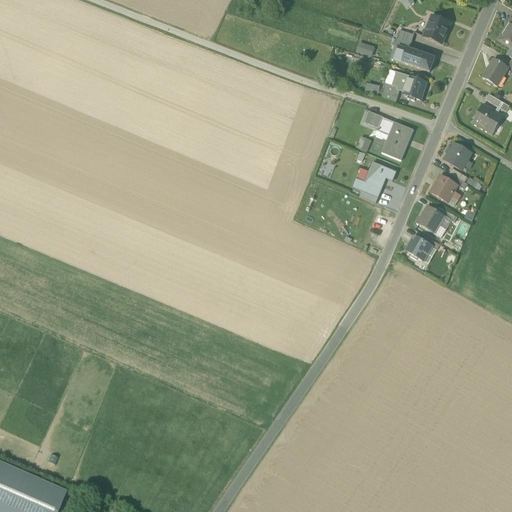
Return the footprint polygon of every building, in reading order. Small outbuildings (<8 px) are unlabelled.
[(424,38),(442,45),(450,24),(435,18),(432,24),(430,23),(424,38)] [(497,41),(510,49),(511,50),(511,20),(506,29),(505,29),(497,41)] [(399,31),(397,40),(411,45),(414,36),(399,31)] [(396,40),(395,46),(398,48),(399,47),(407,50),(407,49),(410,50),(411,45),(397,40),(396,40)] [(371,57),(374,49),(359,44),(357,52),(371,57)] [(390,59),(394,60),(397,52),(398,48),(395,46),(390,59)] [(407,49),(407,50),(405,55),(397,52),(394,60),(394,61),(414,67),(417,57),(408,54),(410,50),(407,49)] [(434,59),(418,53),(417,57),(414,67),(430,73),(434,59)] [(482,79),(497,88),(497,87),(495,86),(499,79),(501,80),(508,69),(494,60),(482,79)] [(386,85),(392,87),(396,75),(390,73),(386,85)] [(381,100),(394,104),(399,89),(400,85),(403,77),(396,75),(392,87),(386,85),(381,100)] [(400,85),(406,87),(408,79),(403,77),(400,85)] [(409,78),(408,79),(406,87),(403,95),(421,101),(426,84),(409,78)] [(379,95),(380,86),(366,84),(365,93),(379,95)] [(485,101),(498,109),(502,103),(489,96),(485,101)] [(483,106),(481,108),(493,115),(495,113),(483,106)] [(472,123),(490,134),(501,117),(495,113),(493,115),(481,108),(472,123)] [(364,124),(369,126),(374,115),(369,113),(364,124)] [(383,118),(374,115),(369,126),(379,130),(383,118)] [(503,118),(501,117),(490,134),(493,136),(503,118)] [(379,130),(390,134),(394,123),(383,118),(379,130)] [(381,154),(401,162),(401,161),(409,140),(410,140),(414,131),(394,123),(390,134),(381,154)] [(444,162),(460,171),(466,161),(467,162),(471,155),(454,144),(444,162)] [(364,183),(362,182),(359,191),(362,193),(378,199),(386,180),(393,183),(396,173),(372,163),(364,183)] [(449,175),(452,177),(464,184),(467,179),(452,170),(449,175)] [(430,194),(446,203),(453,193),(454,194),(458,187),(449,182),(440,177),(430,194)] [(468,186),(452,177),(449,182),(458,187),(465,191),(468,186)] [(352,188),(359,191),(362,182),(356,180),(352,188)] [(360,198),(375,205),(378,199),(362,193),(360,198)] [(417,225),(434,235),(445,218),(436,213),(436,212),(427,207),(417,225)] [(436,213),(445,218),(447,213),(439,208),(436,212),(436,213)] [(425,237),(422,242),(431,248),(436,251),(440,246),(425,237)] [(414,238),(406,252),(411,255),(410,257),(416,261),(418,259),(423,262),(431,248),(422,242),(414,238)] [(56,511),(64,494),(0,465),(0,511),(56,511)]
